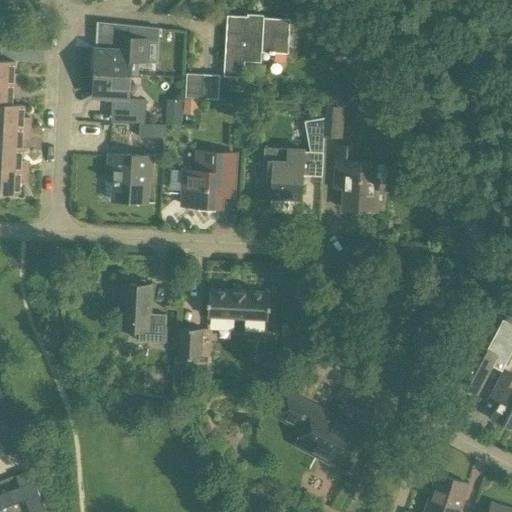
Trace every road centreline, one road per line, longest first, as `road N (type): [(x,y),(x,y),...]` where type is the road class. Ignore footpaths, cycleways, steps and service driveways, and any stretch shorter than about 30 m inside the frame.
road 1 (residential): [(58,236),(326,254),(324,364),(432,428)]
road 2 (track): [(290,0),(511,289)]
road 3 (residential): [(54,0),(73,18),(58,236)]
